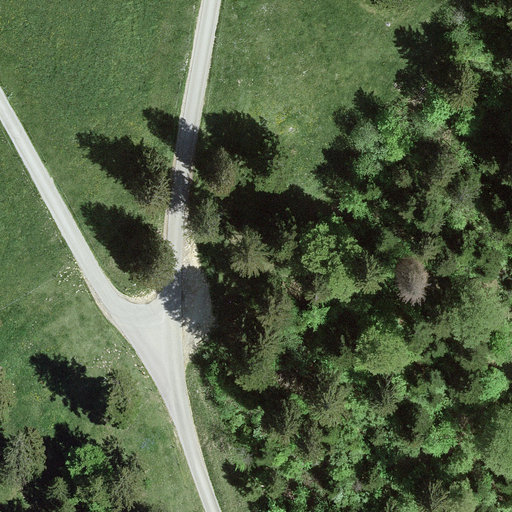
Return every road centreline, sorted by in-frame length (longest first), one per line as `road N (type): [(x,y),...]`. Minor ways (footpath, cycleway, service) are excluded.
road 1 (unclassified): [(210,0),(176,190),(176,399)]
road 2 (unclassified): [(0,108),(106,299),(176,399)]
